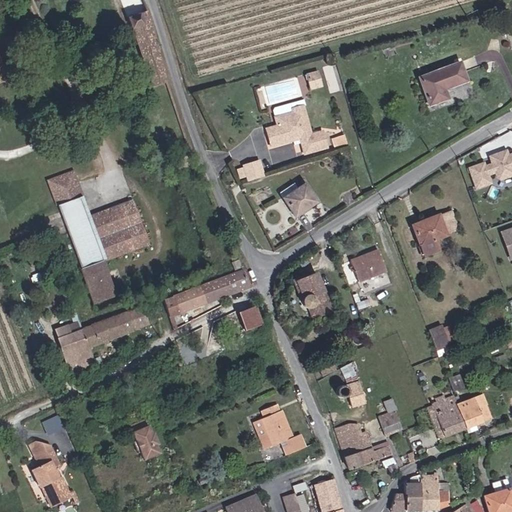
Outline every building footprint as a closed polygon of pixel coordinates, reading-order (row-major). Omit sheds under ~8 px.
[(157,90),(167,86),(156,41),(147,11),(133,18),(157,90)] [(469,71),(462,54),(420,71),(429,96),(447,88),(445,82),(469,71)] [(7,62),(0,64),(0,83),(13,78),(7,62)] [(320,70),(307,74),(311,91),(324,87),(320,70)] [(312,151),(333,143),(328,129),(318,133),(306,102),(296,105),(293,96),(278,101),(276,104),(282,119),(271,123),(279,144),(306,135),(312,151)] [(511,174),(511,155),(506,158),(504,153),(488,159),(491,166),(485,168),(483,165),(469,170),(477,191),(491,186),(488,177),(494,175),(496,180),(500,182),(511,177),(511,175),(511,174)] [(264,175),(260,160),(244,164),(249,180),(264,175)] [(58,177),(102,296),(121,289),(109,255),(156,237),(140,195),(94,212),(78,170),(58,177)] [(320,197),(308,179),(286,191),(299,210),(320,197)] [(467,207),(473,225),(478,223),(472,205),(467,207)] [(459,230),(473,225),(467,207),(453,212),(459,230)] [(452,233),(459,230),(453,212),(430,221),(442,252),(457,246),(452,233)] [(389,243),(361,253),(368,273),(396,263),(389,243)] [(310,270),(317,286),(322,286),(325,288),(327,291),(327,294),(325,297),(322,300),(324,305),(342,297),(329,263),(310,270)] [(180,309),(255,280),(250,265),(173,293),(180,309)] [(322,286),(317,286),(314,287),(312,291),(311,293),(313,298),(315,300),(318,301),(322,300),(325,297),(327,294),(327,291),(325,288),(322,286)] [(90,323),(63,334),(73,360),(100,349),(97,341),(158,318),(152,301),(90,323)] [(267,320),(260,304),(246,311),(253,327),(267,320)] [(455,319),(459,335),(467,332),(462,316),(455,319)] [(445,321),(451,338),(459,335),(455,319),(454,317),(445,321)] [(444,340),(451,338),(445,321),(439,323),(444,340)] [(451,338),(453,345),(462,342),(459,335),(451,338)] [(345,338),(330,344),(333,353),(348,346),(345,338)] [(447,348),(453,345),(451,338),(444,340),(447,348)] [(471,371),(461,374),(465,385),(475,382),(471,371)] [(364,373),(353,377),(355,380),(356,382),(356,385),(353,391),(357,399),(371,393),(364,373)] [(390,385),(381,389),(393,422),(411,417),(405,398),(396,401),(390,385)] [(475,421),(484,417),(499,412),(490,389),(466,398),(475,421)] [(452,429),(475,421),(466,398),(463,390),(441,398),(452,429)] [(441,398),(435,400),(447,432),(452,429),(441,398)] [(290,452),(303,445),(298,435),(305,431),(293,404),(288,406),(285,399),(269,406),(274,414),(271,416),(278,429),(274,431),(280,442),(284,440),(290,452)] [(62,411),(46,419),(52,431),(68,423),(62,411)] [(342,421),(356,460),(398,446),(394,436),(381,440),(374,421),(365,424),(362,417),(358,415),(356,415),(342,421)] [(475,421),(477,427),(486,423),(484,417),(475,421)] [(152,418),(136,426),(149,454),(165,447),(163,442),(164,438),(158,425),(155,426),(152,418)] [(40,436),(31,440),(42,464),(35,467),(42,483),(45,482),(54,503),(80,491),(79,487),(74,488),(64,465),(67,463),(58,442),(40,436)] [(401,457),(393,459),(394,466),(402,464),(401,457)] [(435,470),(434,459),(427,462),(431,500),(450,499),(458,495),(456,481),(446,483),(445,468),(435,470)] [(431,500),(427,462),(422,465),(414,472),(414,484),(413,500),(431,500)] [(330,491),(346,486),(340,469),(325,476),(330,491)] [(511,480),(492,486),(499,509),(511,504),(511,480)] [(414,484),(403,485),(400,501),(413,500),(414,484)] [(278,511),(266,486),(251,493),(259,511),(278,511)] [(335,506),(350,501),(346,486),(330,491),(335,506)] [(293,492),(300,511),(314,511),(310,502),(304,487),(293,492)] [(472,511),(487,511),(476,492),(466,499),(472,511)] [(259,511),(251,493),(235,500),(240,511),(259,511)] [(453,511),(472,511),(466,499),(452,508),(453,511)] [(353,511),(350,501),(335,506),(337,511),(353,511)]
